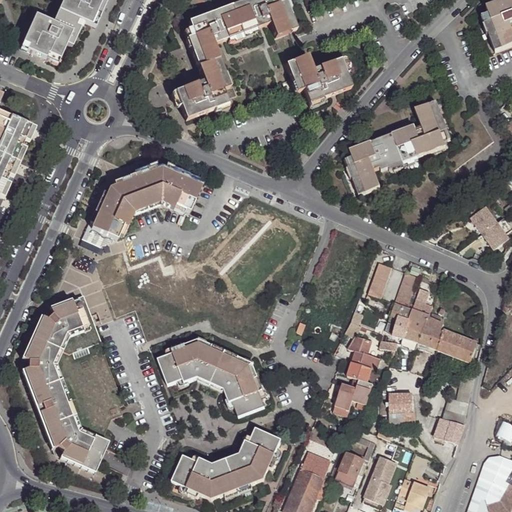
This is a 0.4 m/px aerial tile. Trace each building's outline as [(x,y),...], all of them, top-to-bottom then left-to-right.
[(64,0),(64,1),(53,26),(35,18),(21,50),(33,55),(35,51),(42,54),(44,53),(48,54),(47,56),(59,61),(66,46),(71,48),(82,23),(91,27),(96,15),(94,14),(96,10),(99,9),(101,3),(106,4),(107,0),(64,0)] [(251,0),(188,24),(191,31),(193,38),(186,41),(203,83),(175,94),(180,108),(186,122),(214,112),(228,106),(226,101),(223,92),(230,89),(226,80),(214,47),(270,26),(275,40),(297,32),(286,3),(279,6),(276,0),(251,0)] [(511,0),(509,0),(486,9),(488,16),(491,23),(484,26),(486,29),(488,36),(495,54),(511,47),(511,34),(511,32),(511,31),(511,0)] [(91,27),(95,29),(106,4),(101,3),(99,9),(96,10),(94,14),(96,15),(91,27)] [(488,16),(481,19),(484,26),(491,23),(488,16)] [(191,31),(184,33),(186,41),(193,38),(191,31)] [(35,51),(33,55),(45,61),(47,56),(48,54),(44,53),(42,54),(35,51)] [(339,62),(312,72),(307,58),(285,66),(296,95),(303,92),(308,106),(323,100),(351,90),(345,76),(339,62)] [(343,60),(339,62),(345,76),(349,75),(347,70),(348,69),(345,61),(343,60)] [(230,89),(223,92),(226,101),(229,100),(236,97),(233,88),(230,89)] [(176,105),(178,109),(180,108),(175,94),(172,95),(171,97),(173,104),(176,105)] [(320,104),(324,103),(323,100),(308,106),(309,108),(311,110),(319,108),(320,104)] [(415,131),(414,128),(349,152),(352,159),(355,167),(348,170),(359,198),(380,190),(374,173),(380,170),(381,173),(388,170),(403,165),(418,160),(446,149),(444,144),(440,135),(447,132),(437,104),(415,112),(421,129),(415,131)] [(214,112),(215,114),(219,113),(221,114),(229,111),(229,109),(228,106),(214,112)] [(443,164),(451,174),(494,142),(476,114),(465,121),(476,139),(443,164)] [(31,128),(2,115),(0,120),(0,123),(4,125),(1,131),(0,130),(0,195),(5,184),(8,177),(21,148),(24,142),(31,128)] [(36,130),(31,128),(24,142),(29,144),(36,130)] [(447,132),(440,135),(444,144),(451,141),(447,132)] [(26,151),(21,148),(8,177),(13,179),(26,151)] [(460,186),(468,197),(511,163),(511,155),(508,150),(460,186)] [(352,159),(345,162),(348,170),(355,167),(352,159)] [(418,162),(418,160),(403,165),(403,168),(408,166),(408,168),(415,165),(414,164),(418,162)] [(400,169),(403,168),(403,165),(388,170),(389,173),(393,172),(394,173),(401,171),(400,169)] [(113,185),(114,188),(155,172),(154,169),(113,185)] [(189,214),(201,188),(196,186),(186,182),(187,178),(168,170),(166,173),(160,170),(155,172),(114,188),(109,190),(106,195),(97,215),(91,230),(112,240),(117,242),(119,237),(123,227),(127,229),(133,216),(160,206),(173,212),(174,208),(184,212),(189,214)] [(10,186),(5,184),(0,195),(0,198),(4,200),(10,186)] [(103,194),(94,214),(97,215),(106,195),(103,194)] [(465,212),(494,251),(509,241),(505,236),(511,231),(511,230),(504,220),(497,225),(485,210),(483,212),(476,203),(465,212)] [(133,216),(134,217),(160,207),(160,206),(133,216)] [(87,229),(91,230),(97,215),(94,214),(87,229)] [(119,237),(123,239),(127,229),(123,227),(119,237)] [(110,244),(112,240),(91,230),(87,229),(82,240),(100,248),(110,244)] [(490,260),(476,254),(473,260),(488,266),(490,260)] [(379,265),(368,296),(380,301),(391,269),(379,265)] [(406,274),(395,305),(407,310),(409,304),(410,302),(418,279),(406,274)] [(418,297),(416,303),(433,309),(435,303),(418,297)] [(80,306),(87,326),(93,324),(83,298),(77,301),(80,306)] [(50,311),(52,316),(74,308),(80,306),(77,301),(71,303),(50,311)] [(429,318),(433,309),(416,303),(412,312),(429,318)] [(395,305),(390,317),(397,320),(398,319),(409,323),(409,322),(412,312),(414,306),(409,304),(407,310),(395,305)] [(113,420),(110,412),(119,409),(123,407),(103,356),(102,357),(98,345),(101,344),(93,324),(87,326),(80,306),(74,308),(83,333),(68,339),(55,367),(80,432),(101,442),(110,421),(113,420)] [(25,377),(53,450),(57,448),(62,454),(97,471),(99,464),(106,450),(108,445),(101,442),(80,432),(55,367),(68,339),(83,333),(74,308),(52,316),(46,322),(42,319),(23,361),(28,364),(27,371),(23,372),(25,377)] [(50,311),(42,314),(40,318),(42,319),(46,322),(52,316),(50,311)] [(412,312),(409,322),(425,328),(429,318),(412,312)] [(351,325),(359,328),(363,317),(355,314),(351,325)] [(385,333),(392,337),(403,340),(409,323),(398,319),(397,320),(390,317),(388,324),(385,333)] [(40,318),(21,360),(23,361),(42,319),(40,318)] [(425,328),(418,345),(437,352),(443,334),(441,334),(443,326),(430,320),(430,318),(429,318),(425,328)] [(409,323),(403,340),(414,344),(412,350),(411,352),(416,353),(418,345),(425,328),(409,322),(409,323)] [(300,324),(296,333),(302,336),(306,326),(300,324)] [(355,341),(356,338),(362,329),(359,328),(351,325),(345,336),(355,341)] [(443,334),(437,352),(450,357),(471,364),(477,345),(452,336),(446,333),(443,333),(443,334)] [(355,353),(351,365),(372,372),(376,373),(380,361),(368,357),(372,343),(356,338),(355,341),(349,351),(355,353)] [(199,342),(199,347),(205,349),(207,346),(207,344),(199,340),(199,342)] [(414,344),(403,340),(401,344),(401,346),(402,347),(412,350),(414,344)] [(158,362),(168,388),(183,382),(185,386),(198,381),(224,393),(230,406),(233,405),(238,420),(265,410),(259,395),(263,393),(252,366),(249,369),(243,367),(245,363),(207,346),(205,349),(199,347),(199,342),(171,352),(173,356),(158,362)] [(382,343),(380,350),(395,352),(397,345),(382,343)] [(457,360),(450,357),(448,362),(455,365),(457,360)] [(245,363),(243,367),(249,369),(252,366),(254,365),(245,361),(245,363)] [(351,365),(347,378),(353,380),(359,382),(368,385),(372,372),(351,365)] [(445,412),(467,417),(469,404),(474,381),(462,379),(458,402),(448,400),(445,412)] [(353,380),(351,389),(356,391),(359,382),(353,380)] [(198,383),(223,394),(224,393),(198,381),(198,383)] [(356,391),(352,403),(358,405),(366,408),(373,387),(368,385),(359,382),(356,391)] [(342,387),(335,408),(349,413),(352,403),(356,391),(351,389),(342,387)] [(389,417),(390,427),(416,426),(415,415),(413,415),(412,396),(389,397),(389,417)] [(381,417),(389,417),(389,397),(380,398),(381,417)] [(347,419),(349,413),(335,408),(333,414),(347,419)] [(110,412),(113,420),(122,417),(119,409),(110,412)] [(445,412),(443,421),(465,427),(467,417),(445,412)] [(441,420),(434,439),(442,441),(445,442),(458,446),(465,427),(443,421),(441,420)] [(511,426),(504,422),(499,431),(500,432),(511,438),(511,426)] [(263,483),(269,470),(274,472),(279,459),(275,457),(282,443),(256,431),(249,446),(246,445),(240,457),(213,468),(200,462),(198,465),(183,459),(171,484),(186,491),(184,495),(198,501),(199,497),(212,502),(224,498),(237,492),(251,487),(263,483)] [(380,432),(377,437),(378,438),(387,442),(390,443),(390,437),(380,432)] [(511,442),(511,438),(500,432),(498,436),(511,443),(511,442)] [(348,434),(345,441),(350,443),(351,441),(369,448),(370,443),(348,434)] [(365,458),(364,462),(368,463),(375,445),(370,443),(369,448),(365,458)] [(53,450),(56,457),(59,459),(62,454),(57,448),(53,450)] [(59,459),(94,476),(97,471),(62,454),(59,459)] [(311,511),(316,500),(321,502),(330,480),(325,477),(331,464),(308,454),(283,511),(311,511)] [(347,455),(335,481),(352,489),(357,490),(368,463),(364,462),(356,458),(347,455)] [(377,467),(364,500),(379,506),(384,493),(389,494),(392,487),(389,486),(397,465),(381,458),(377,467)] [(505,483),(511,470),(511,462),(499,458),(489,459),(484,464),(468,511),(476,511),(481,501),(485,500),(486,505),(499,502),(509,485),(505,483)] [(405,481),(394,507),(404,511),(407,504),(415,507),(423,510),(430,490),(405,481)] [(335,482),(334,484),(351,492),(352,489),(335,482)] [(511,511),(511,486),(509,485),(499,502),(486,505),(485,500),(481,501),(476,511),(511,511)] [(237,492),(239,497),(253,492),(251,487),(237,492)] [(224,498),(226,502),(239,497),(237,492),(224,498)] [(384,493),(379,506),(364,500),(363,503),(382,511),(389,494),(384,493)]
